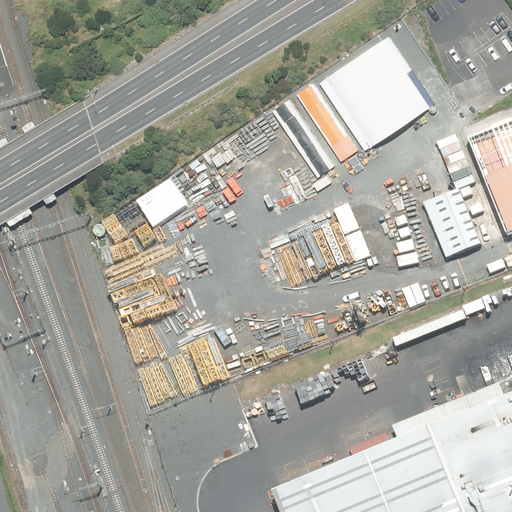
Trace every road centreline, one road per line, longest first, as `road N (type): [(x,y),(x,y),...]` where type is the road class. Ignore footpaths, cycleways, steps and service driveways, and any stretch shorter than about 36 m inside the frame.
road 1 (primary): [(344,0),(0,202)]
road 2 (primary): [(0,172),(276,0)]
road 3 (track): [(0,371),(37,511)]
